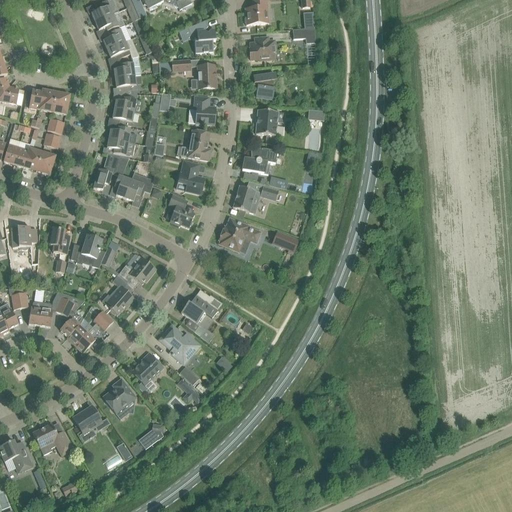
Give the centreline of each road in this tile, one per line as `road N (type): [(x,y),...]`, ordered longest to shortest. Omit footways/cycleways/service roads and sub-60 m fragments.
road 1 (primary): [(146,511),(243,431),(284,382),(330,303),(372,165),(373,0)]
road 2 (residential): [(192,260),(222,178),(233,117),(228,0)]
road 3 (track): [(322,511),(511,427)]
road 4 (residential): [(88,380),(155,316),(192,260)]
road 5 (residential): [(67,204),(92,124),(90,69)]
road 6 (residential): [(192,260),(113,218),(67,204)]
road 7 (residential): [(90,69),(50,82),(17,73),(0,20)]
